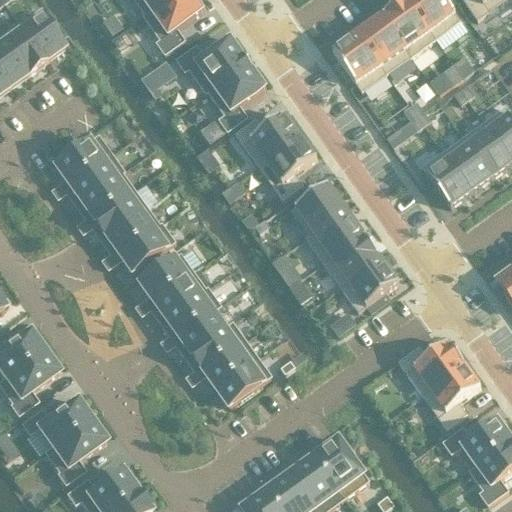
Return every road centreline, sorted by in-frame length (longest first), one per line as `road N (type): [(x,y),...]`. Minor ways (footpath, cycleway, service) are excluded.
road 1 (residential): [(451,307),(174,501)]
road 2 (residential): [(174,501),(0,258)]
road 3 (residential): [(264,43),(430,274)]
